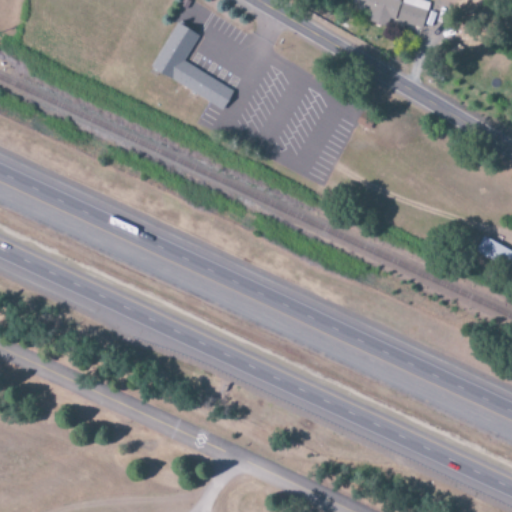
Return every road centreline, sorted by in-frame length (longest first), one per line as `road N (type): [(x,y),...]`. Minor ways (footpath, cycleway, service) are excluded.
road 1 (motorway): [(511,414),(0,173)]
road 2 (motorway): [(0,250),(511,488)]
road 3 (residential): [(0,355),(322,511)]
road 4 (tertiary): [(251,0),(511,152)]
